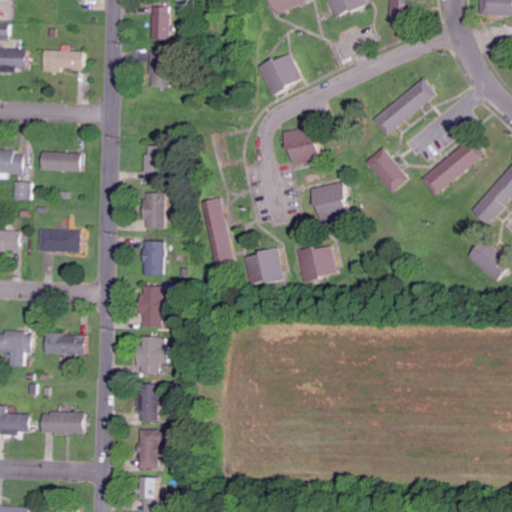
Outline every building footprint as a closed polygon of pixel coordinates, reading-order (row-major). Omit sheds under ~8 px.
[(278,0),(285,14),(313,2),(312,0),(278,0)] [(375,3),(373,0),(334,0),(345,20),(375,3)] [(397,0),(396,19),(420,20),(420,0),(397,0)] [(511,0),(487,0),(487,15),(511,15),(511,0)] [(177,7),(158,7),(157,40),(177,41),(177,7)] [(76,52),(76,46),(68,46),(68,51),(51,51),(50,72),(67,73),(67,70),(91,71),(92,52),(76,52)] [(0,69),(34,71),(34,50),(0,48),(0,69)] [(158,51),(156,87),(176,88),(178,52),(158,51)] [(278,96),(310,82),(297,54),(265,68),(278,96)] [(433,100),(442,96),(437,85),(428,88),(433,100)] [(291,132),(298,166),(329,160),(322,126),(291,132)] [(426,177),(437,194),(490,159),(479,142),(426,177)] [(152,178),(173,177),(173,146),(151,147),(152,178)] [(395,193),(413,181),(392,148),(373,161),(395,193)] [(0,173),(31,174),(32,156),(22,156),(22,151),(0,150),(0,173)] [(49,171),(88,172),(89,154),(49,152),(49,171)] [(493,226),(511,206),(511,173),(477,211),(493,226)] [(36,200),(37,183),(21,183),(21,199),(36,200)] [(355,218),(351,184),(320,188),(324,221),(355,218)] [(173,194),(151,193),(150,229),(172,229),(173,194)] [(221,267),(239,264),(227,199),(208,202),(221,267)] [(0,249),(27,251),(28,232),(0,230),(0,249)] [(46,251),(87,253),(88,231),(47,230),(46,251)] [(473,256),(502,283),(511,271),(511,259),(489,238),(473,256)] [(150,276),(171,276),(170,242),(150,242),(150,276)] [(310,282),(344,275),(338,246),(304,252),(310,282)] [(290,280),(283,250),(251,257),(258,288),(290,280)] [(150,287),(149,327),(169,328),(170,288),(150,287)] [(3,352),(16,352),(15,367),(31,367),(31,352),(39,353),(40,334),(4,333),(3,352)] [(53,354),(92,355),(93,335),(54,335),(53,354)] [(145,374),(166,375),(167,364),(173,364),(174,338),(146,337),(145,374)] [(167,422),(169,393),(144,392),(143,412),(147,413),(147,422),(167,422)] [(13,414),(13,406),(0,406),(0,433),(37,434),(37,415),(13,414)] [(92,414),(49,413),(49,434),(91,435),(92,414)] [(167,468),(168,431),(147,430),(145,468),(167,468)] [(148,511),(170,511),(169,478),(147,478),(148,511)]
